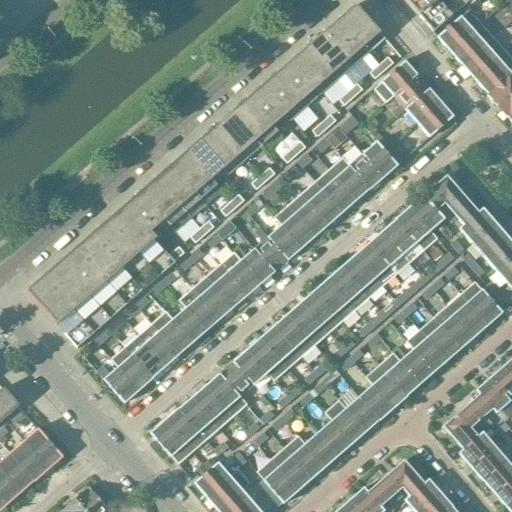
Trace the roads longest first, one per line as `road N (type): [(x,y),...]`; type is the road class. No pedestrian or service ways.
road 1 (residential): [(483,118),(120,450)]
road 2 (residential): [(0,282),(330,0)]
road 3 (residential): [(120,450),(0,309)]
road 4 (residential): [(483,118),(371,0)]
road 5 (residential): [(406,421),(511,328)]
road 6 (residential): [(303,511),(406,421)]
road 7 (residential): [(406,421),(487,511)]
